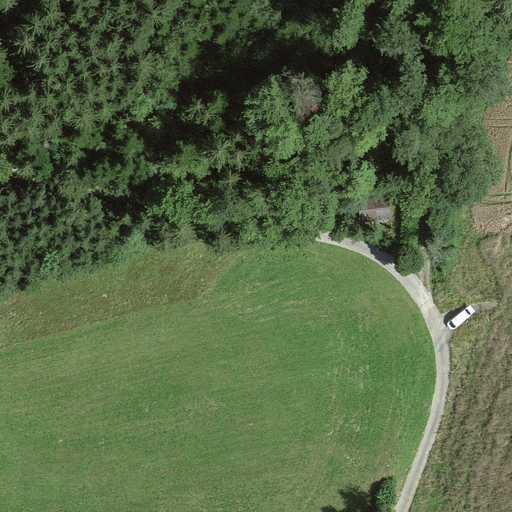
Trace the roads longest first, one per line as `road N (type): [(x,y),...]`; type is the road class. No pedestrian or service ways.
road 1 (track): [(400,511),(444,376),(433,319),(404,275),(347,242),(0,172)]
road 2 (track): [(499,0),(460,45),(432,101),(423,157),(425,302)]
